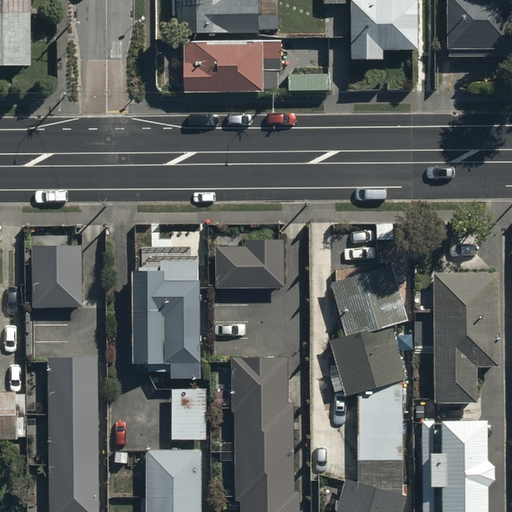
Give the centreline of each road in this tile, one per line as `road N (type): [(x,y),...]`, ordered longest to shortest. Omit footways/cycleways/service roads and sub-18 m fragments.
road 1 (tertiary): [(107,165),(511,159)]
road 2 (residential): [(107,165),(106,0)]
